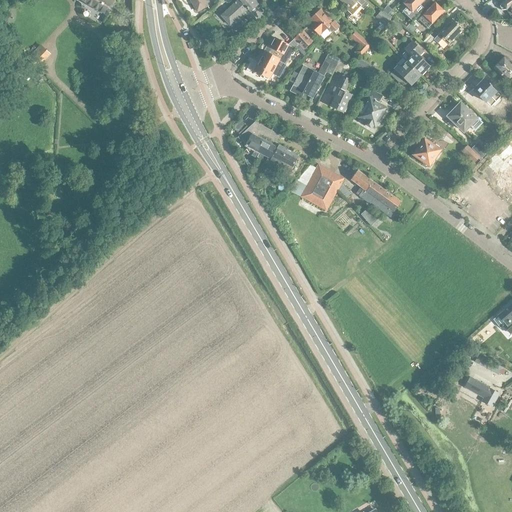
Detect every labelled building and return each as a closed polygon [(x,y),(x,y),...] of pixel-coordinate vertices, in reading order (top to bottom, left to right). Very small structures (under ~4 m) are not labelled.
[(81,0),(106,14),(114,1),(111,0),(81,0)] [(190,0),(197,11),(208,5),(204,0),(190,0)] [(246,15),(244,13),(248,10),(249,9),(251,11),(259,4),(255,0),(239,0),(236,3),(236,2),(235,3),(235,4),(221,16),(230,26),(236,21),(238,22),(246,15)] [(362,7),(365,4),(366,2),(363,0),(340,0),(347,6),(345,9),(352,15),(360,6),(362,7)] [(403,0),(405,2),(404,3),(409,8),(404,13),(412,20),(424,8),(420,4),(423,0),(403,0)] [(511,0),(504,0),(501,3),(499,7),(502,11),(506,10),(511,17),(511,16),(511,0)] [(435,3),(419,20),(427,28),(443,11),(435,3)] [(383,10),(388,14),(392,10),(387,6),(383,10)] [(333,22),(321,9),(320,10),(318,8),(313,13),(315,15),(310,20),(312,23),(310,25),(320,35),(327,28),(332,33),(339,27),(334,20),(333,22)] [(389,20),(381,11),(376,17),(384,25),(389,20)] [(452,19),(440,33),(444,37),(442,38),(448,44),(463,29),(452,19)] [(393,20),(390,26),(400,31),(403,25),(393,20)] [(412,33),(416,29),(410,23),(406,27),(412,33)] [(296,38),(295,39),(304,50),(313,42),(303,32),(301,33),(299,33),(296,36),(296,38)] [(351,37),(362,47),(366,41),(356,32),(351,37)] [(434,38),(430,34),(423,42),(427,46),(434,38)] [(265,51),(261,59),(254,71),(264,76),(264,78),(267,79),(268,78),(269,79),(269,78),(271,78),(272,75),(271,74),(271,73),(279,77),(289,59),(288,58),(293,49),(275,39),(268,53),(265,51)] [(402,58),(420,75),(429,65),(419,55),(423,51),(413,41),(405,49),(406,51),(401,57),(402,58)] [(37,67),(49,54),(40,45),(28,58),(37,67)] [(293,72),(289,81),(293,83),(292,85),(303,91),(302,93),(311,98),(316,89),(317,90),(319,86),(318,85),(325,72),(331,75),(334,70),(340,59),(333,55),(329,63),(324,60),(317,73),(302,65),(297,74),(293,72)] [(511,63),(505,57),(504,58),(503,58),(500,60),(500,62),(499,63),(498,63),(495,66),(495,67),(494,68),(509,82),(511,78),(511,63)] [(411,84),(420,75),(402,58),(396,64),(398,65),(394,69),(395,69),(390,74),(398,81),(400,79),(404,84),(407,81),(411,84)] [(334,98),(330,107),(342,113),(351,95),(344,91),(350,80),(345,78),(348,73),(344,71),(345,70),(343,69),(346,62),(340,59),(334,70),(340,73),(341,72),(344,74),(343,76),(342,76),(332,97),(334,98)] [(354,64),(371,74),(374,69),(358,59),(354,64)] [(483,79),(473,90),(477,94),(474,97),(478,100),(480,97),(485,102),(496,91),(483,79)] [(370,90),(367,97),(369,98),(365,106),(363,104),(360,108),(363,110),(356,121),(358,118),(366,122),(365,124),(371,128),(372,126),(375,127),(386,108),(375,102),(379,95),(370,90)] [(477,118),(476,118),(460,103),(448,116),(464,131),(470,125),(475,130),(482,123),(477,118)] [(245,145),(259,153),(259,152),(267,157),(275,143),(276,143),(279,135),(255,121),(239,136),(245,145)] [(440,149),(424,138),(413,155),(422,161),(422,163),(425,166),(428,165),(429,166),(440,149)] [(482,158),(487,152),(477,142),(472,148),(482,158)] [(259,152),(259,153),(256,157),(270,165),(272,161),(289,170),(287,174),(293,178),(298,169),(300,170),(305,161),(297,157),(298,155),(276,143),(275,143),(267,157),(259,152)] [(461,151),(474,163),(480,157),(467,145),(461,151)] [(318,165),(300,197),(326,211),(343,178),(318,165)] [(370,202),(374,204),(384,190),(357,170),(351,179),(366,190),(364,192),(362,191),(358,196),(369,204),(370,202)] [(400,201),(384,190),(374,204),(380,209),(389,216),(400,201)] [(362,213),(361,214),(371,225),(378,218),(366,209),(362,213)] [(503,325),(510,333),(511,331),(511,303),(495,317),(502,325),(503,325)] [(474,380),(469,389),(485,397),(483,401),(491,406),(498,393),(474,380)]
